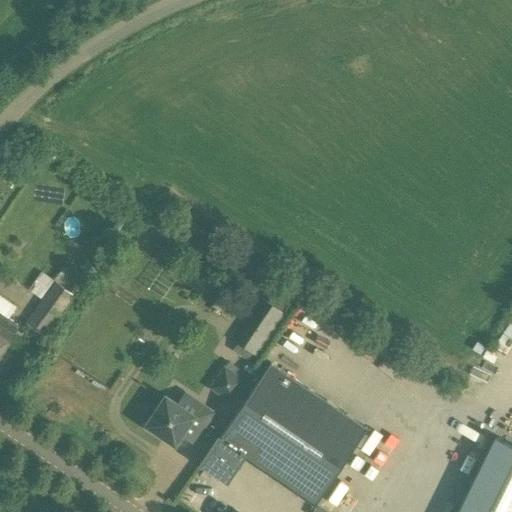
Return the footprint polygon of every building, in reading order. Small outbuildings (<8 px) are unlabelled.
[(303,301),(309,292),(289,278),(282,288),(303,301)] [(44,335),(74,295),(55,281),(25,321),(44,335)] [(286,314),(281,310),(267,301),(263,298),(234,341),(238,344),(253,354),(257,356),(286,314)] [(0,353),(11,337),(19,326),(0,312),(0,353)] [(222,477),(238,453),(315,504),(367,427),(271,361),(202,463),(222,477)] [(231,403),(247,380),(224,365),(208,387),(231,403)] [(477,373),(465,395),(482,405),(494,383),(477,373)] [(213,412),(185,393),(177,404),(166,396),(157,409),(153,406),(150,406),(147,407),(144,409),(143,411),(142,415),(143,419),(145,422),(147,423),(146,424),(175,444),(182,434),(193,441),(213,412)] [(511,511),(511,445),(494,437),(456,511),(511,511)]
